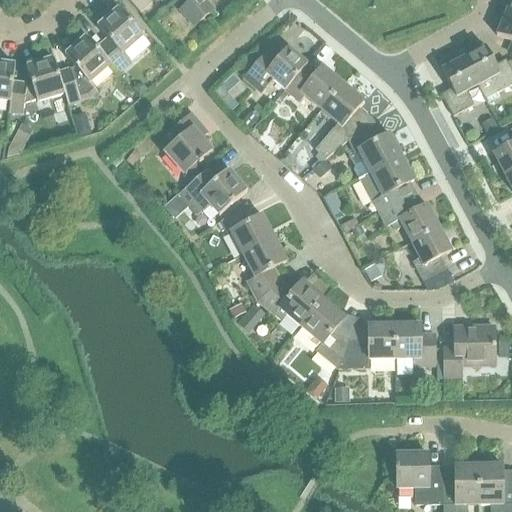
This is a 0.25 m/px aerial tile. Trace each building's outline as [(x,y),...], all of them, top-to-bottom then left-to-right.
[(148,0),(139,0),(132,6),(140,15),(152,4),(148,0)] [(186,0),(189,3),(179,11),(194,28),(213,11),(205,2),(207,0),(186,0)] [(110,45),(100,54),(110,66),(118,75),(131,64),(131,63),(149,46),(142,38),(143,38),(118,10),(97,29),(110,45)] [(511,16),(506,14),(496,37),(511,43),(511,54),(511,56),(511,16)] [(71,77),(60,80),(64,95),(68,106),(80,103),(91,100),(97,95),(88,85),(110,66),(100,54),(86,38),(64,57),(74,68),(70,72),(71,77)] [(485,48),(463,60),(477,87),(487,105),(496,100),(494,96),(511,86),(511,73),(505,61),(495,67),(485,48)] [(273,82),(285,93),(307,66),(287,49),(274,65),(264,56),(243,80),(261,96),(273,82)] [(12,86),(10,104),(8,114),(22,116),(24,105),(36,102),(37,104),(64,95),(60,80),(53,60),(26,69),(31,86),(26,88),(12,86)] [(477,87),(463,60),(441,72),(451,91),(441,96),(453,119),(474,107),(466,93),(477,87)] [(0,102),(10,104),(12,86),(15,67),(0,64),(0,102)] [(304,98),(321,112),(343,86),(322,69),(317,75),(307,66),(285,93),(299,105),(304,98)] [(325,160),(348,143),(373,122),(358,110),(363,104),(343,86),(321,112),(337,126),(316,152),(325,160)] [(79,111),(81,130),(91,129),(90,111),(79,111)] [(165,154),(183,176),(211,152),(200,140),(206,135),(191,117),(169,135),(177,144),(165,154)] [(348,143),(366,178),(370,176),(402,159),(389,136),(382,140),(373,122),(348,143)] [(511,144),(492,155),(504,176),(511,171),(511,130),(510,132),(511,136),(511,144)] [(379,201),(385,213),(409,200),(420,195),(414,182),(402,159),(370,176),(366,178),(359,181),(372,205),(379,201)] [(203,175),(182,193),(178,197),(196,218),(209,206),(219,218),(247,193),(228,172),(212,185),(203,175)] [(341,191),(328,194),(333,217),(346,214),(341,191)] [(402,229),(411,245),(439,230),(427,207),(416,213),(409,200),(385,213),(395,233),(402,229)] [(230,234),(242,257),(274,240),(262,217),(255,221),(246,206),(220,224),(226,236),(230,234)] [(439,230),(411,245),(419,261),(412,264),(422,284),(447,271),(440,259),(451,253),(439,230)] [(248,283),(258,303),(281,285),(273,270),(286,264),(274,240),(242,257),(254,280),(248,283)] [(285,317),(300,329),(323,301),(302,283),(292,295),(281,285),(258,303),(257,304),(280,323),(285,317)] [(232,318),(257,330),(266,312),(241,300),(232,318)] [(323,301),(300,329),(320,346),(315,353),(338,372),(349,342),(335,331),(345,320),(323,301)] [(420,326),(394,327),(394,361),(413,361),(413,369),(434,369),(434,336),(420,337),(420,326)] [(368,342),(349,342),(338,372),(370,371),(370,362),(394,361),(394,327),(368,327),(368,342)] [(462,368),(494,367),(494,329),(454,330),(454,350),(442,350),(443,382),(462,382),(462,368)] [(508,360),(508,344),(498,344),(498,360),(508,360)] [(325,399),(333,382),(317,374),(309,392),(325,399)] [(414,507),(443,507),(442,481),(442,468),(428,469),(428,456),(396,456),(396,490),(414,490),(414,507)] [(442,481),(443,507),(442,511),(467,511),(467,507),(479,507),(478,467),(454,468),(454,481),(442,481)] [(502,467),(478,467),(479,507),(490,507),(490,511),(511,511),(511,480),(502,480),(502,467)]
